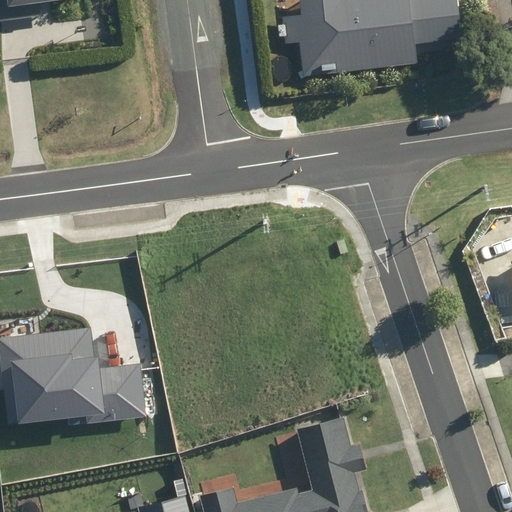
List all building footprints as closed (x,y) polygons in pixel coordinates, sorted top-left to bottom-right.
[(0,0),(0,19),(45,14),(42,0),(0,0)] [(301,41),(305,74),(421,62),(419,43),(465,38),(461,0),(303,0),(305,14),(284,16),(287,43),(301,41)] [(94,357),(90,327),(0,337),(0,356),(8,425),(68,418),(69,425),(146,416),(140,363),(100,368),(98,357),(94,357)] [(367,511),(362,489),(359,490),(355,473),(367,469),(360,442),(351,444),(344,416),(297,428),(312,489),(299,493),(297,487),(238,502),(234,486),(198,495),(202,511),(367,511)] [(190,511),(185,494),(137,507),(137,511),(190,511)]
